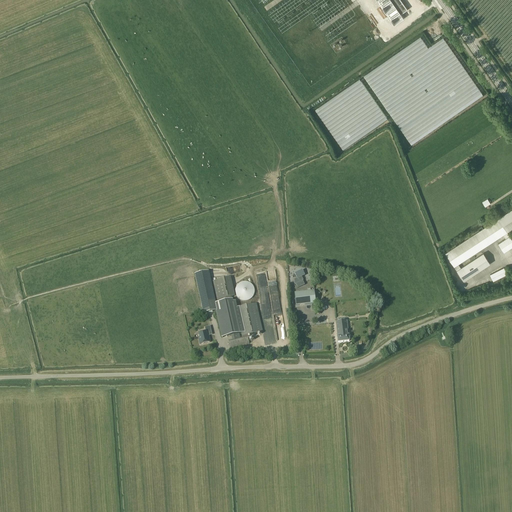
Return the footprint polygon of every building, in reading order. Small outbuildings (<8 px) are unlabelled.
[(399,0),(375,0),(376,1),(376,0),(389,0),(400,15),(407,10),(399,0)] [(315,108),(340,149),(384,122),(379,114),(382,112),(362,80),(315,108)] [(481,202),(485,207),(490,204),(487,199),(481,202)] [(459,274),(463,281),(490,264),(483,253),(460,268),(458,264),(503,235),(505,239),(498,244),(503,252),(511,246),(511,239),(507,232),(511,228),(511,209),(501,217),(499,215),(497,216),(498,219),(483,229),(482,226),(478,229),(479,231),(460,243),(459,241),(455,244),(456,246),(445,253),(456,271),(455,271),(458,275),(459,274)] [(274,266),(266,267),(267,275),(261,276),(264,300),(270,299),(269,284),(276,283),(274,266)] [(504,268),(490,275),(493,281),(507,274),(504,268)] [(297,279),(294,281),(295,283),(296,286),(296,285),(298,289),(305,285),(303,281),(302,277),(305,276),(302,271),(295,274),(297,279)] [(208,272),(195,275),(203,314),(216,311),(217,311),(216,304),(208,272)] [(213,282),(217,301),(235,297),(230,277),(213,282)] [(254,293),(254,290),(254,288),(252,286),(250,284),(248,283),(245,282),(242,283),(240,284),(238,286),(236,288),(236,291),(236,293),(236,296),(238,298),(240,300),(242,301),(245,301),(248,301),(250,300),(252,298),(254,296),(254,293)] [(294,294),(295,305),(316,303),(314,291),(294,294)] [(240,338),(239,334),(241,334),(242,337),(263,333),(257,304),(236,308),(235,303),(232,303),(232,301),(216,304),(217,311),(216,311),(222,338),(231,336),(232,341),(228,342),(229,348),(249,344),(248,337),(240,338)] [(337,337),(338,343),(349,342),(347,322),(336,323),(338,337),(337,337)] [(206,332),(199,334),(200,338),(198,338),(200,345),(210,343),(208,336),(207,336),(206,332)]
